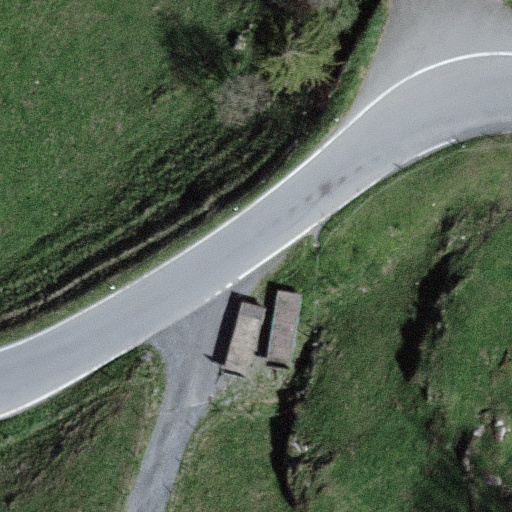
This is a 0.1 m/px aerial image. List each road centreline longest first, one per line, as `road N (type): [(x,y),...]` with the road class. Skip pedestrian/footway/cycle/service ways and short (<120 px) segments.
road 1 (tertiary): [(511,94),(438,111),(108,333),(0,387)]
road 2 (track): [(203,272),(214,296),(144,511)]
